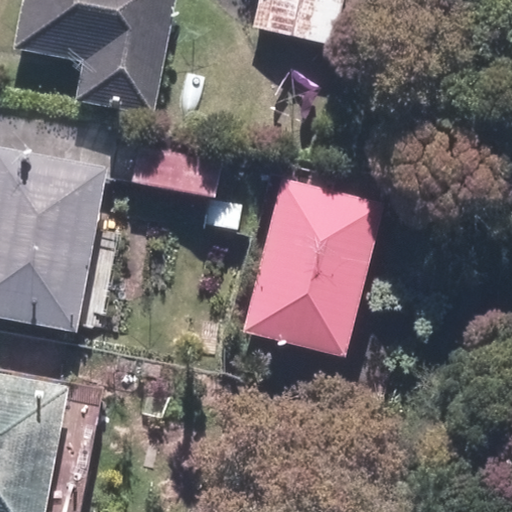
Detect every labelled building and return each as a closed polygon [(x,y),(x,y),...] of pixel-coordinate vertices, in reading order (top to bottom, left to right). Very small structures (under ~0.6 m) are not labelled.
[(152,115),(174,0),(23,0),(13,54),(88,69),(81,101),(152,115)] [(347,0),(261,0),(255,30),(339,46),(347,0)] [(0,318),(85,334),(114,167),(0,146),(0,318)] [(141,148),(136,184),(211,195),(207,222),(235,226),(244,162),(141,148)] [(391,201),(285,178),(250,333),(356,357),(391,201)] [(48,511),(73,385),(0,370),(0,511),(48,511)]
